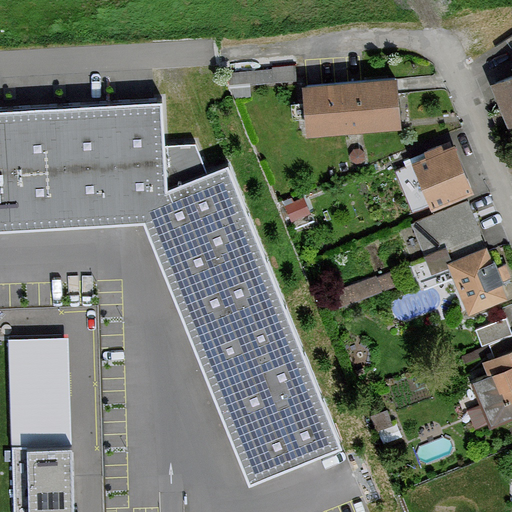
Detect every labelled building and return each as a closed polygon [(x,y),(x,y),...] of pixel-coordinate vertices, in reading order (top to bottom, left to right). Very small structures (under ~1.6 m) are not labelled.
[(511,64),(511,71),(490,81),(509,124),(511,122),(511,63),(511,64)] [(293,66),(234,69),(235,95),(252,95),(251,81),(294,79),(293,66)] [(396,75),(302,83),(307,133),(401,124),(396,75)] [(0,103),(0,224),(147,215),(246,479),(343,444),(227,157),(206,166),(194,139),(165,141),(162,93),(152,94),(0,103)] [(440,141),(423,148),(426,154),(413,159),(415,163),(397,169),(413,210),(430,203),(431,206),(473,191),(455,143),(442,148),(440,141)] [(487,247),(467,199),(412,221),(431,269),(449,262),(487,247)] [(506,296),(487,247),(449,262),(468,311),(506,296)] [(336,290),(342,304),(402,279),(397,267),(375,277),(374,273),(336,290)] [(493,353),(511,345),(511,332),(511,333),(504,316),(475,328),(481,344),(489,341),(493,353)] [(8,335),(13,511),(73,511),(69,333),(8,335)] [(511,345),(493,353),(482,357),(488,374),(473,379),(489,421),(511,411),(511,345)]
